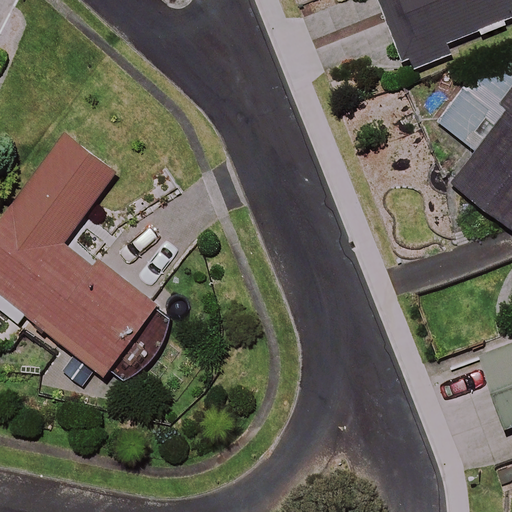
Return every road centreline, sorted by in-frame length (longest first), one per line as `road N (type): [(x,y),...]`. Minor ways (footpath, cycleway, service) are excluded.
road 1 (residential): [(247,95),(345,351)]
road 2 (residential): [(345,351),(310,441),(273,488),(235,511)]
road 3 (residential): [(345,351),(401,474),(403,511)]
road 4 (residential): [(138,0),(247,95)]
